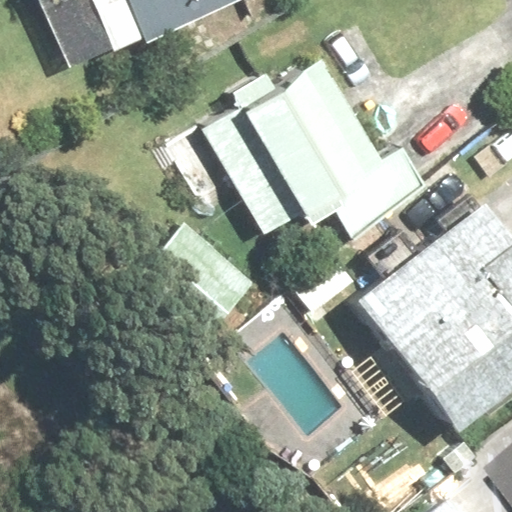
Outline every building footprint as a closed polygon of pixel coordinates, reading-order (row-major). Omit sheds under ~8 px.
[(112,0),(131,40),(219,0),(112,0)] [(346,235),(427,186),(399,141),(378,154),(318,57),(197,132),(258,230),(295,207),(305,222),(329,207),(346,235)] [(353,296),(447,422),(511,374),(511,245),(480,202),(353,296)] [(175,226),(121,286),(187,344),(240,284),(175,226)] [(429,511),(456,511),(447,499),(429,511)]
